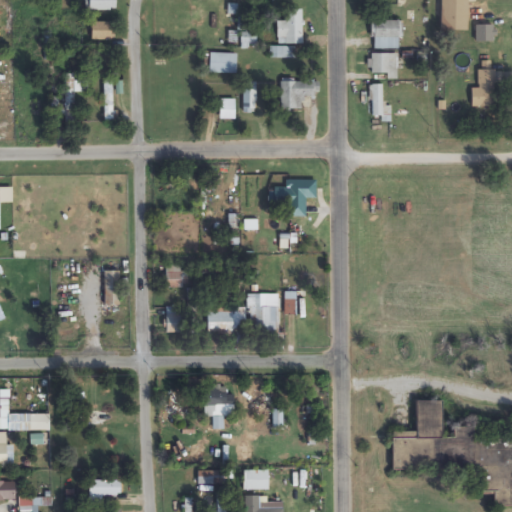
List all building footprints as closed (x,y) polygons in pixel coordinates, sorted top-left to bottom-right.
[(115,10),(115,0),(88,0),(88,10),(115,10)] [(467,0),(441,0),(442,31),(468,31),(467,0)] [(228,43),(236,43),(236,4),(228,4),(228,43)] [(278,43),(302,43),(302,9),(278,9),(278,43)] [(400,49),(400,21),(372,21),(372,49),(400,49)] [(113,40),(113,22),(94,22),(94,40),(113,40)] [(476,41),(492,41),(492,26),(476,26),(476,41)] [(255,33),(241,33),(241,43),(255,43),(255,33)] [(292,49),(277,49),(277,57),(292,57),(292,49)] [(236,73),(236,53),(209,53),(209,73),(236,73)] [(398,79),(398,54),(368,54),(368,74),(387,74),(387,79),(398,79)] [(471,107),(494,107),(494,61),(479,61),(479,88),(471,88),(471,107)] [(74,122),(74,77),(65,77),(65,122),(74,122)] [(104,122),(113,122),(113,81),(104,81),(104,122)] [(318,81),(280,81),(280,109),(302,109),(302,95),(318,95),(318,81)] [(242,113),(255,113),(255,82),(242,82),(242,113)] [(383,84),(370,84),(370,113),(383,113),(383,84)] [(235,98),(218,98),(218,120),(235,120),(235,98)] [(53,114),(61,112),(57,100),(50,102),(53,114)] [(305,217),(305,197),(316,197),(316,180),(287,180),(287,217),(305,217)] [(182,204),(182,182),(164,182),(164,204),(182,204)] [(183,289),(182,265),(165,266),(166,289),(183,289)] [(119,271),(104,271),(104,306),(119,306),(119,271)] [(284,314),(296,314),(296,292),(284,292),(284,314)] [(278,294),(248,294),(248,332),(278,332),(278,294)] [(182,333),(182,307),(165,307),(165,333),(182,333)] [(208,332),(244,332),(244,308),(208,308),(208,332)] [(203,417),(233,417),(233,394),(225,394),(225,386),(203,386),(203,417)] [(253,414),(269,414),(269,389),(253,389),(253,414)] [(0,430),(25,430),(25,416),(9,416),(9,390),(0,390),(0,430)] [(184,396),(168,396),(168,418),(184,418),(184,396)] [(283,409),(272,409),(272,427),(283,427),(283,409)] [(29,431),(49,431),(49,414),(29,414),(29,431)] [(243,490),(268,490),(268,469),(243,469),(243,490)] [(198,484),(217,484),(217,471),(198,471),(198,484)] [(120,480),(89,480),(89,497),(120,497),(120,480)] [(0,500),(14,500),(14,482),(0,481),(0,500)] [(244,511),(283,511),(283,503),(259,503),(259,496),(244,496),(244,511)] [(37,511),(37,498),(20,498),(20,511),(37,511)] [(182,511),(190,511),(191,500),(182,500),(182,511)]
